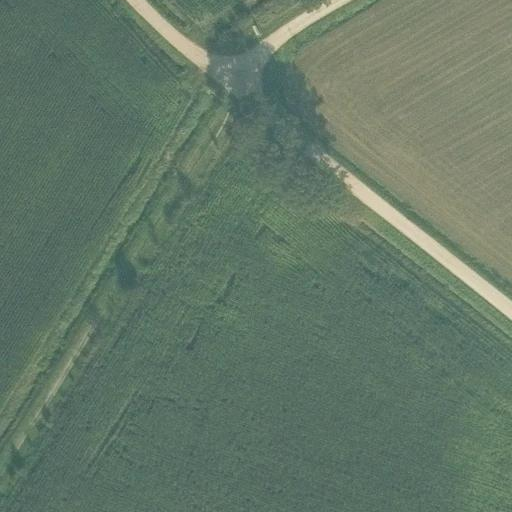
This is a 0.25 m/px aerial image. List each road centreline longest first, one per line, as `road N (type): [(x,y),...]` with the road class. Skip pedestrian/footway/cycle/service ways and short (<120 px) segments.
road 1 (track): [(234,88),(511,309)]
road 2 (track): [(234,88),(282,30),(336,0)]
road 3 (track): [(137,0),(234,88)]
